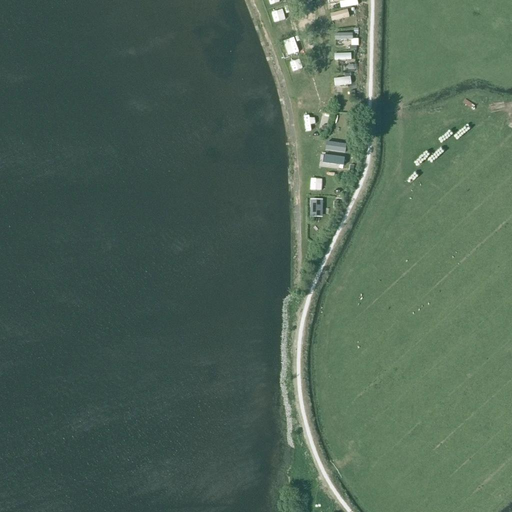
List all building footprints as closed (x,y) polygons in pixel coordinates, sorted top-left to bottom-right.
[(275,12),(284,9),(281,0),(276,0),(271,2),(275,12)] [(283,41),(294,38),(291,28),(279,31),(283,41)] [(352,76),(335,77),(336,85),(352,84),(352,76)] [(343,146),(344,136),(333,135),(332,145),(343,146)] [(318,168),(328,168),(329,159),(318,159),(318,168)] [(323,211),(323,199),(311,199),(312,211),(323,211)]
